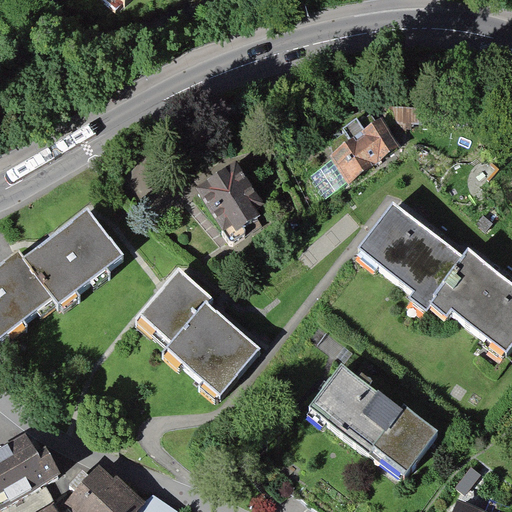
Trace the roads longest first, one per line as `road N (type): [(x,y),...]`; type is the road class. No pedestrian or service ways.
road 1 (tertiary): [(393,30),(299,48),(208,79),(0,192)]
road 2 (residential): [(218,511),(101,464),(0,402)]
road 3 (tertiary): [(511,44),(472,33),(393,30)]
